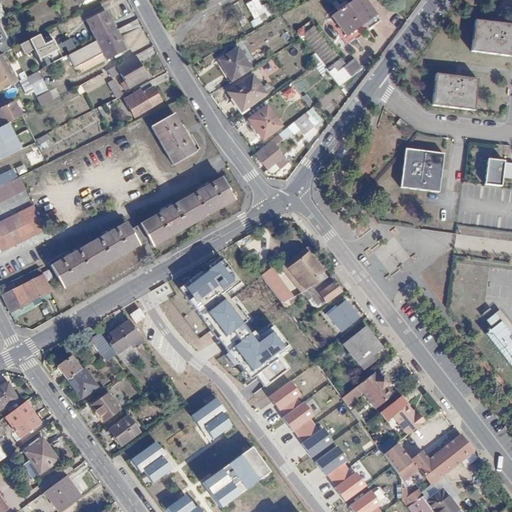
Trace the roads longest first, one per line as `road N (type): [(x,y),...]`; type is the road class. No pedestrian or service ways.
road 1 (residential): [(511,471),(294,190)]
road 2 (residential): [(143,281),(329,511)]
road 3 (residential): [(274,204),(222,137),(141,0)]
road 4 (residential): [(137,511),(18,351)]
road 5 (residential): [(376,80),(421,124),(511,133)]
road 6 (residential): [(143,281),(274,204)]
road 7 (residential): [(18,351),(143,281)]
road 8 (residential): [(294,190),(376,80)]
